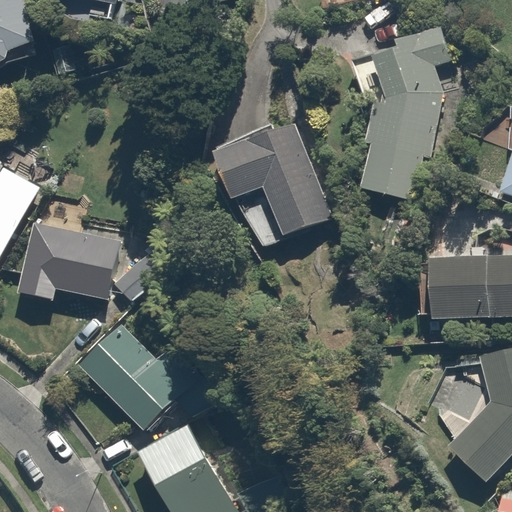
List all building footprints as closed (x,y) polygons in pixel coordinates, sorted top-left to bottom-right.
[(52,43),(36,0),(0,0),(0,74),(1,75),(3,75),(6,75),(8,75),(11,74),(13,73),(15,72),(17,70),(19,68),(21,66),(22,64),(23,62),(24,60),(25,57),(25,55),(25,52),(52,43)] [(48,0),(128,13),(130,0),(48,0)] [(459,61),(454,38),(365,58),(382,133),(364,191),(420,207),(447,118),(435,67),(459,61)] [(73,47),(55,52),(63,79),(81,74),(73,47)] [(344,216),(305,125),(229,157),(267,249),(344,216)] [(0,279),(50,190),(11,167),(2,182),(0,180),(0,142),(1,142),(0,141),(0,279)] [(40,228),(27,300),(63,307),(65,296),(118,305),(120,289),(122,280),(128,244),(40,228)] [(145,250),(120,289),(146,305),(171,266),(145,250)] [(450,319),(450,327),(511,323),(511,265),(424,269),(426,320),(450,319)] [(203,423),(232,393),(179,343),(160,363),(119,325),(79,368),(150,435),(181,402),(203,423)] [(490,487),(511,467),(511,358),(487,362),(494,411),(454,449),(490,487)] [(289,511),(297,508),(278,474),(238,496),(198,425),(146,453),(178,511),(289,511)]
